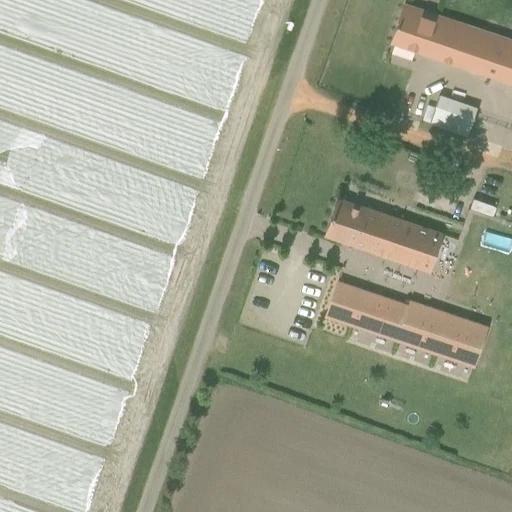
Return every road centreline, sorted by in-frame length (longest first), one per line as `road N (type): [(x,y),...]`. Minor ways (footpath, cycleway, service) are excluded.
road 1 (unclassified): [(138,511),(315,0)]
road 2 (track): [(511,170),(281,93)]
